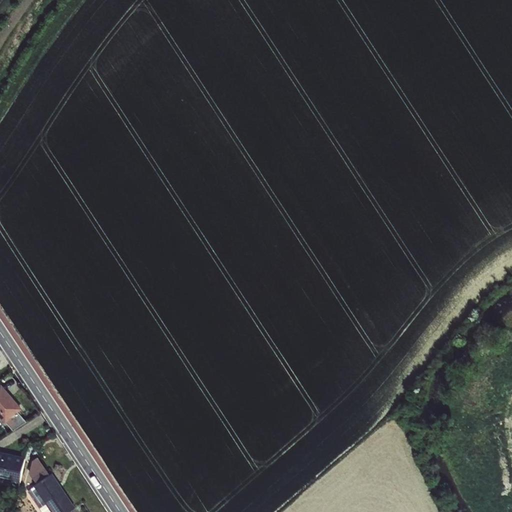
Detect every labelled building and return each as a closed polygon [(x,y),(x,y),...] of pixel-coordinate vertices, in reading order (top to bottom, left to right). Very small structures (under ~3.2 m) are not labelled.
[(0,388),(0,415),(13,431),(24,424),(16,414),(21,409),(2,387),(0,388)] [(0,477),(19,482),(25,458),(0,452),(0,477)] [(37,484),(51,475),(39,457),(31,463),(29,473),(37,484)] [(70,511),(76,509),(52,474),(51,475),(37,484),(35,485),(36,487),(52,511),(70,511)] [(43,511),(52,511),(36,487),(30,491),(43,511)]
